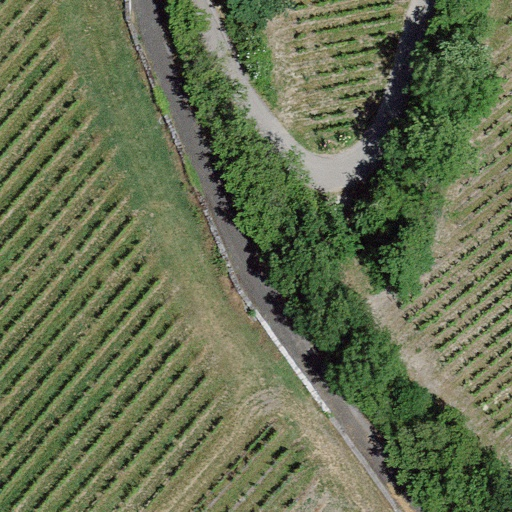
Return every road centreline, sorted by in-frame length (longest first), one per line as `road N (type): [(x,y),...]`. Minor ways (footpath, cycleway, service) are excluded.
road 1 (unclassified): [(170,0),(196,134),(260,308),(333,418),(420,511)]
road 2 (track): [(429,0),(376,161),(329,187),(272,136),(207,0)]
